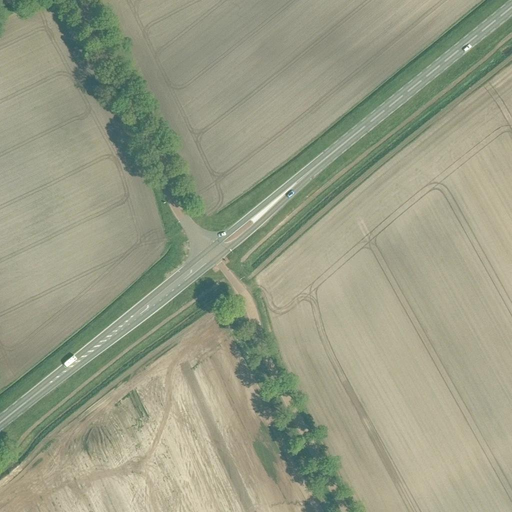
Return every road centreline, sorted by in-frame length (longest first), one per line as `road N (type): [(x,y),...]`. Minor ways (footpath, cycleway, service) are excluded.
road 1 (primary): [(213,253),(511,7)]
road 2 (unclassified): [(213,253),(251,308),(268,365),(345,511)]
road 3 (tertiary): [(213,253),(170,197),(161,162),(79,0)]
road 4 (primary): [(0,423),(213,253)]
